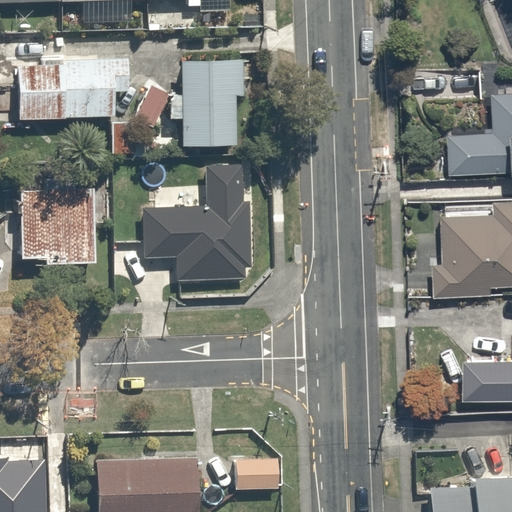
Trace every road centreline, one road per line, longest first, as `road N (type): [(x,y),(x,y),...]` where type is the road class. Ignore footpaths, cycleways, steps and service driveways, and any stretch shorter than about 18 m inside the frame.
road 1 (residential): [(330,0),(342,356)]
road 2 (residential): [(342,356),(0,368)]
road 3 (residential): [(342,356),(347,511)]
